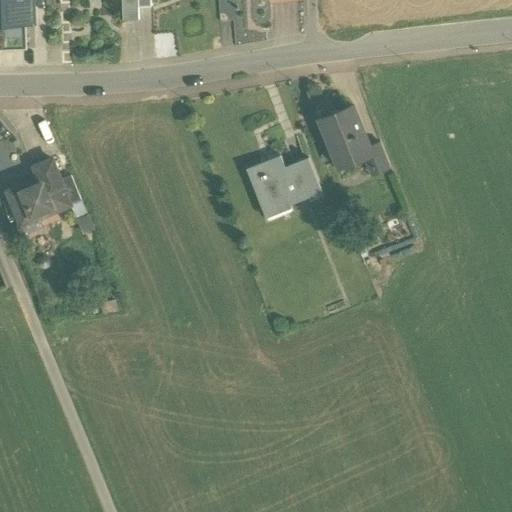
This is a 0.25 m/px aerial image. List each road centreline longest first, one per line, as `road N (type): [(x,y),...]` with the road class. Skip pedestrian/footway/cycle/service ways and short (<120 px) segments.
road 1 (residential): [(0,86),(147,81),(316,54),(511,37)]
road 2 (track): [(0,230),(112,511)]
